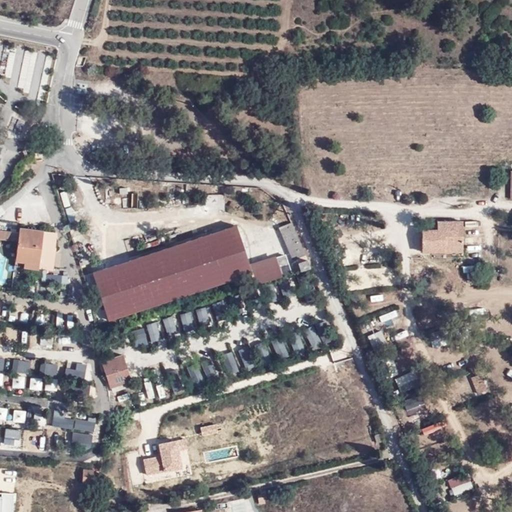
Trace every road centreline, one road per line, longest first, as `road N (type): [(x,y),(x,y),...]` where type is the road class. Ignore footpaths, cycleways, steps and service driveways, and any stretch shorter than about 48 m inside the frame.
road 1 (unclassified): [(426,511),(278,195),(245,184),(82,170),(64,146)]
road 2 (unknown): [(0,395),(98,404),(106,389),(88,346)]
